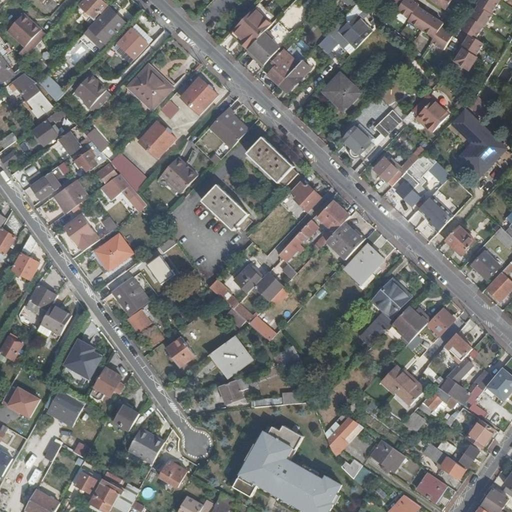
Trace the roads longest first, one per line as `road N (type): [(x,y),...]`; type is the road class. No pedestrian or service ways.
road 1 (unclassified): [(511,338),(153,0)]
road 2 (residential): [(197,445),(0,174)]
